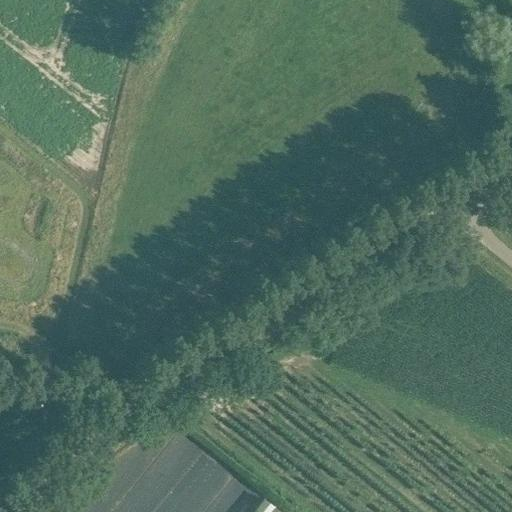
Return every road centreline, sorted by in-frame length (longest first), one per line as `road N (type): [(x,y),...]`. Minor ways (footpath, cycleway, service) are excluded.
road 1 (unclassified): [(25,511),(112,428),(458,206)]
road 2 (track): [(139,410),(121,396),(0,378)]
